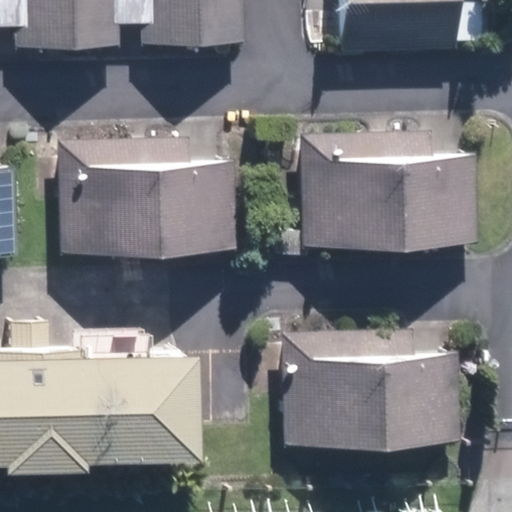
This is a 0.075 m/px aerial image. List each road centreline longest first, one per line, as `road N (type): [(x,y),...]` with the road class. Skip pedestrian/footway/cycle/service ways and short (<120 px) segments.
road 1 (residential): [(0,90),(277,80)]
road 2 (residential): [(277,80),(511,72)]
